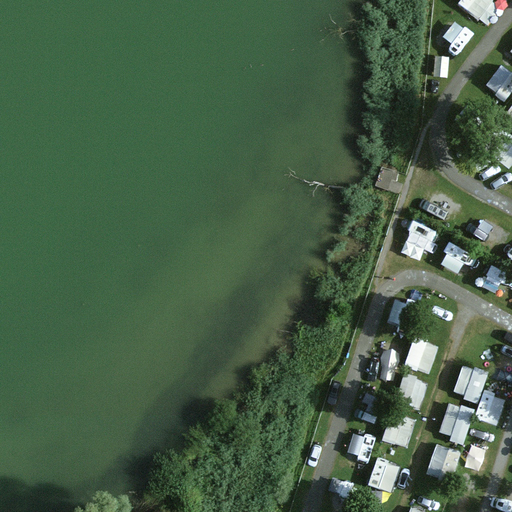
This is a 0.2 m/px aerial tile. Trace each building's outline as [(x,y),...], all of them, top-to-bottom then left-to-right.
[(495,0),(461,0),(490,24),(504,7),(495,0)] [(451,13),(432,40),(455,55),(474,28),(451,13)] [(511,68),(503,62),(487,83),(506,96),(511,88),(511,68)] [(488,149),(511,166),(511,134),(502,128),(488,149)] [(413,326),(415,300),(396,299),(395,324),(413,326)] [(407,363),(433,371),(441,339),(415,332),(407,363)] [(482,398),(487,368),(461,364),(456,393),(482,398)] [(397,398),(423,405),(431,378),(406,370),(397,398)] [(511,390),(490,382),(478,412),(503,421),(511,398),(511,390)] [(450,400),(441,432),(467,439),(476,407),(450,400)] [(439,440),(428,470),(453,478),(463,449),(439,440)] [(371,480),(393,488),(402,462),(380,454),(371,480)]
